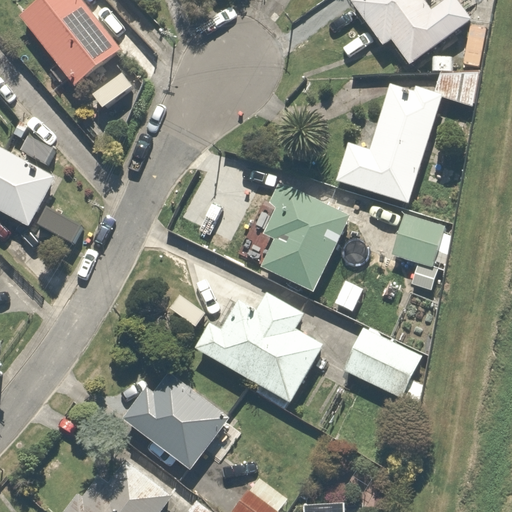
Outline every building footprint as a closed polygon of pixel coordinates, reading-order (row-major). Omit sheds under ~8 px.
[(126,55),(84,0),(47,0),(24,17),(79,90),(126,55)] [(479,23),(462,0),(452,0),(441,8),(434,0),(350,0),(383,47),(391,42),(411,71),(479,23)] [(441,100),(391,85),(371,152),(349,145),(337,186),(410,207),(441,100)] [(0,211),(31,228),(58,179),(0,148),(0,211)] [(350,221),(282,190),(260,236),(272,241),(258,271),(316,297),(350,221)] [(458,227),(404,212),(392,256),(446,270),(458,227)] [(291,401),(320,347),(297,335),(307,317),(237,279),(198,350),(291,401)] [(367,289),(346,279),(334,302),(355,313),(367,289)] [(415,379),(428,353),(365,323),(342,370),(417,406),(427,385),(415,379)] [(124,422),(193,472),(231,421),(170,378),(158,395),(148,388),(124,422)] [(370,411),(348,402),(336,432),(358,441),(370,411)] [(167,511),(175,502),(115,455),(69,511),(167,511)] [(283,511),(293,500),(261,476),(234,511),(283,511)] [(216,511),(198,499),(189,511),(216,511)]
